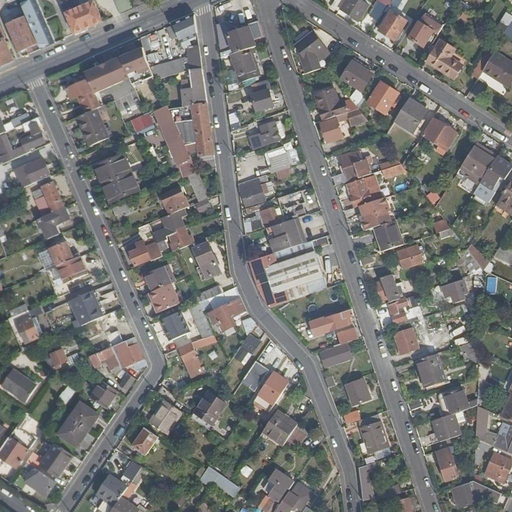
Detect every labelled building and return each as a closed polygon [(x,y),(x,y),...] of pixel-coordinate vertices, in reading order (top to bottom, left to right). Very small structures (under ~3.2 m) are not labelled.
[(28,17),(39,43),(42,49),(56,43),(37,0),(35,0),(23,5),(28,17)] [(134,9),(129,0),(115,0),(122,15),(134,9)] [(338,11),(345,1),(343,0),(337,0),(332,8),(338,11)] [(346,0),(340,10),(359,23),(369,7),(357,0),(346,0)] [(103,23),(94,1),(68,12),(64,4),(61,5),(75,35),(103,23)] [(373,30),(384,13),(377,9),(366,26),(373,30)] [(460,19),(470,26),(471,15),(465,11),(460,19)] [(407,23),(391,12),(379,31),(394,42),(407,23)] [(504,35),(511,21),(511,16),(506,13),(496,30),(504,35)] [(195,16),(167,28),(172,40),(178,37),(181,44),(198,36),(195,16)] [(28,17),(8,26),(19,52),(39,43),(28,17)] [(425,17),(420,24),(434,33),(433,33),(436,35),(442,28),(425,17)] [(225,23),(217,26),(221,59),(230,56),(250,50),(256,48),(249,29),(243,32),(225,23)] [(420,24),(419,23),(409,39),(424,48),(433,33),(434,33),(420,24)] [(0,25),(0,41),(1,44),(0,44),(0,67),(15,61),(0,25)] [(301,60),(306,74),(321,70),(318,62),(328,54),(311,35),(296,47),(305,58),(301,60)] [(152,49),(148,36),(141,40),(144,52),(152,49)] [(141,40),(131,44),(139,71),(144,70),(150,83),(155,81),(149,68),(144,52),(141,40)] [(440,71),(448,59),(444,55),(449,47),(440,40),(426,62),(440,71)] [(191,70),(202,69),(199,46),(187,48),(188,57),(149,68),(155,81),(191,70)] [(250,50),(230,56),(239,82),(259,75),(250,50)] [(484,70),(483,71),(509,87),(511,81),(511,63),(495,53),(484,70)] [(130,79),(121,58),(113,62),(122,82),(130,79)] [(113,62),(85,74),(88,80),(92,91),(94,94),(122,82),(113,62)] [(372,77),(351,64),(342,79),(362,93),(372,77)] [(472,77),(478,80),(483,71),(484,70),(479,66),(472,77)] [(196,106),(207,104),(202,69),(191,70),(193,89),(184,91),(185,98),(195,96),(196,106)] [(88,80),(67,89),(72,100),(80,97),(92,91),(88,80)] [(399,96),(380,84),(368,104),(386,116),(399,96)] [(317,96),(324,121),(336,117),(349,113),(345,102),(339,104),(334,90),(317,96)] [(96,110),(100,108),(94,94),(92,91),(80,97),(87,113),(96,110)] [(239,107),(234,92),(226,95),(232,110),(239,107)] [(257,112),(273,106),(268,92),(252,97),(257,112)] [(126,107),(134,106),(132,96),(124,98),(126,107)] [(428,112),(410,100),(394,124),(413,135),(428,112)] [(197,143),(212,141),(207,104),(196,106),(169,110),(185,145),(197,143)] [(197,172),(185,145),(169,110),(168,108),(157,113),(165,132),(158,136),(164,149),(171,146),(185,178),(188,176),(197,172)] [(87,113),(78,117),(88,140),(106,133),(96,110),(87,113)] [(351,126),(367,120),(359,110),(349,113),(336,117),(337,119),(321,125),(328,144),(343,139),(339,124),(349,121),(351,126)] [(12,122),(15,129),(30,122),(26,115),(12,122)] [(146,133),(139,118),(131,121),(138,136),(146,133)] [(447,152),(458,135),(434,120),(423,138),(441,148),(447,152)] [(258,129),(256,122),(247,126),(247,128),(249,132),(258,129)] [(45,143),(37,123),(29,127),(33,135),(21,141),(25,152),(45,143)] [(264,146),(281,141),(275,123),(260,128),(264,137),(261,139),(264,146)] [(0,156),(12,151),(6,137),(0,139),(0,142),(2,147),(0,148),(0,156)] [(215,166),(212,141),(197,143),(199,158),(203,158),(204,168),(215,166)] [(477,144),(459,172),(479,185),(480,183),(495,160),(485,154),(487,150),(477,144)] [(270,169),(272,174),(290,168),(283,148),(268,153),(273,168),(270,169)] [(447,152),(441,148),(438,152),(444,157),(447,152)] [(495,160),(497,157),(487,150),(485,154),(495,160)] [(353,163),(363,160),(359,151),(340,158),(348,181),(357,178),(353,163)] [(109,204),(140,192),(124,154),(93,168),(109,204)] [(495,160),(480,183),(493,191),(501,178),(504,180),(505,179),(508,181),(511,174),(511,172),(510,171),(511,168),(511,166),(497,157),(495,160)] [(381,164),(385,179),(407,173),(403,158),(381,164)] [(33,185),(51,177),(43,159),(25,167),(33,185)] [(257,178),(271,172),(268,166),(254,172),(257,178)] [(197,172),(188,176),(199,203),(209,199),(197,172)] [(238,185),(239,193),(241,192),(246,206),(265,200),(264,195),(261,186),(265,184),(267,183),(264,176),(238,185)] [(361,207),(373,203),(365,180),(349,185),(353,197),(351,198),(355,209),(361,207)] [(511,181),(496,207),(511,217),(511,181)] [(271,182),(261,186),(264,195),(274,191),(271,182)] [(49,240),(58,236),(54,227),(70,219),(65,208),(54,183),(42,189),(43,191),(34,195),(36,201),(35,201),(43,219),(40,220),(49,240)] [(184,209),(189,207),(181,189),(161,198),(169,216),(184,209)] [(301,190),(277,198),(285,223),(297,219),(309,215),(301,190)] [(436,190),(428,195),(434,204),(442,198),(436,190)] [(0,206),(11,202),(8,195),(0,198),(0,206)] [(373,203),(361,207),(364,216),(361,217),(366,231),(374,229),(392,222),(389,213),(391,212),(387,198),(373,203)] [(130,210),(127,203),(112,209),(115,217),(130,210)] [(186,215),(184,209),(169,216),(161,219),(172,244),(169,246),(172,253),(179,251),(195,244),(191,236),(189,237),(180,217),(186,215)] [(265,228),(278,223),(274,209),(260,214),(265,228)] [(285,223),(273,227),(277,239),(270,241),(274,254),(302,245),(298,232),(301,231),(297,219),(285,223)] [(392,222),(374,229),(381,253),(404,245),(396,221),(392,222)] [(438,234),(439,234),(448,231),(449,226),(444,221),(434,224),(438,234)] [(0,225),(0,240),(1,243),(14,238),(12,233),(12,232),(4,236),(0,225)] [(441,243),(447,241),(448,231),(439,234),(441,243)] [(274,254),(248,262),(255,285),(268,309),(327,289),(324,278),(314,249),(329,245),(326,237),(302,245),(274,254)] [(206,239),(195,244),(196,248),(193,249),(206,281),(222,274),(209,244),(208,245),(206,239)] [(167,240),(157,244),(162,258),(172,253),(169,246),(167,240)] [(136,269),(162,258),(157,244),(156,242),(145,247),(143,241),(127,248),(136,269)] [(58,267),(75,260),(68,243),(50,251),(58,267)] [(423,264),(417,247),(398,253),(404,270),(423,264)] [(467,250),(484,272),(489,264),(470,247),(467,250)] [(511,256),(498,250),(494,257),(511,265),(511,256)] [(371,256),(360,260),(362,267),(373,263),(371,256)] [(60,299),(70,295),(65,284),(88,274),(81,257),(75,260),(58,267),(48,272),(60,299)] [(440,266),(438,260),(425,264),(428,271),(440,266)] [(163,267),(147,275),(150,282),(148,283),(152,293),(149,294),(158,313),(179,304),(170,285),(163,267)] [(327,289),(342,284),(338,273),(324,278),(327,289)] [(489,277),(488,291),(495,292),(496,277),(489,277)] [(401,284),(396,286),(393,279),(376,284),(382,302),(404,294),(401,284)] [(466,293),(463,284),(448,289),(450,296),(453,295),(456,302),(462,299),(461,295),(466,293)] [(235,286),(221,293),(207,299),(213,310),(203,315),(210,328),(219,323),(224,333),(236,327),(231,317),(245,310),(235,286)] [(207,299),(221,293),(218,287),(195,298),(198,304),(207,299)] [(82,326),(104,317),(93,292),(71,301),(82,326)] [(403,309),(408,307),(405,300),(389,306),(395,324),(407,320),(403,309)] [(189,308),(203,339),(213,336),(210,328),(203,315),(198,304),(189,308)] [(467,312),(465,305),(443,312),(445,320),(467,312)] [(181,311),(159,322),(169,343),(191,333),(181,311)] [(347,320),(354,317),(351,311),(325,320),(329,332),(349,326),(347,320)] [(40,338),(29,313),(15,319),(26,344),(40,338)] [(258,329),(254,317),(243,321),(247,333),(258,329)] [(334,348),(359,339),(356,330),(331,338),(334,348)] [(401,355),(419,349),(413,330),(394,336),(401,355)] [(260,343),(249,335),(233,359),(242,365),(249,354),(252,355),(260,343)] [(201,339),(178,349),(192,378),(204,372),(194,349),(217,342),(213,336),(203,339),(201,339)] [(136,371),(148,367),(135,338),(112,348),(115,356),(121,370),(133,365),(136,371)] [(480,359),(480,353),(481,340),(466,345),(471,362),(480,359)] [(320,354),(325,368),(352,359),(347,345),(320,354)] [(466,345),(462,346),(467,363),(471,362),(466,345)] [(115,356),(112,348),(90,357),(95,368),(108,362),(107,360),(115,356)] [(68,362),(63,351),(51,356),(56,367),(68,362)] [(442,381),(435,356),(417,362),(426,389),(437,385),(437,383),(442,381)] [(244,384),(258,392),(271,369),(256,361),(244,384)] [(128,374),(121,370),(120,368),(115,375),(123,381),(128,374)] [(14,371),(3,387),(25,402),(37,386),(14,371)] [(273,373),(259,395),(275,405),(289,384),(273,373)] [(128,392),(136,380),(128,374),(123,381),(120,386),(128,392)] [(352,407),(371,400),(364,380),(346,387),(352,407)] [(480,408),(490,385),(479,380),(478,400),(478,407),(480,408)] [(90,398),(107,410),(119,393),(102,381),(90,398)] [(69,404),(78,389),(69,384),(60,399),(69,404)] [(478,407),(478,400),(468,403),(464,390),(455,393),(454,391),(439,396),(446,417),(454,415),(478,407)] [(191,419),(209,432),(226,407),(208,394),(191,419)] [(502,418),(511,422),(511,396),(511,397),(502,418)] [(168,435),(182,413),(164,401),(150,422),(168,435)] [(408,405),(410,411),(422,407),(420,401),(408,405)] [(81,403),(70,420),(89,433),(100,417),(81,403)] [(480,408),(478,407),(476,439),(490,445),(511,454),(511,426),(505,423),(500,435),(507,438),(504,444),(498,439),(486,434),(488,415),(491,416),(492,414),(480,408)] [(283,447),(288,440),(298,425),(278,411),(263,434),(283,447)] [(358,421),(360,421),(358,412),(344,417),(347,425),(358,421)] [(389,447),(378,415),(360,421),(358,421),(369,454),(389,447)] [(446,417),(433,422),(440,442),(462,435),(454,415),(446,417)] [(89,433),(70,420),(59,436),(78,449),(89,433)] [(298,425),(288,440),(297,446),(308,432),(298,425)] [(17,428),(10,438),(29,451),(36,441),(17,428)] [(158,437),(145,428),(133,446),(146,456),(158,437)] [(226,443),(213,434),(210,439),(222,448),(226,443)] [(10,438),(0,453),(0,457),(17,469),(29,451),(10,438)] [(487,452),(490,445),(476,439),(475,459),(475,464),(478,465),(485,450),(487,452)] [(72,456),(55,444),(43,462),(32,455),(27,463),(34,468),(55,482),(72,456)] [(450,448),(436,452),(446,482),(459,477),(451,453),(450,448)] [(511,465),(511,461),(495,454),(486,475),(504,483),(511,465)] [(375,470),(373,464),(359,468),(363,502),(375,500),(366,472),(375,470)] [(128,488),(115,508),(111,511),(146,511),(147,511),(139,506),(137,508),(127,501),(147,470),(143,467),(128,488)] [(201,479),(207,471),(202,467),(197,476),(201,479)] [(231,482),(209,467),(207,471),(201,479),(200,480),(211,487),(213,484),(225,492),(227,489),(236,495),(237,494),(240,489),(231,482)] [(55,482),(34,468),(25,483),(47,498),(57,483),(55,482)] [(290,491),(295,483),(277,470),(270,481),(277,485),(268,498),(263,495),(255,506),(263,511),(271,511),(265,508),(271,498),(278,503),(288,489),(290,491)] [(115,508),(128,488),(111,475),(98,496),(115,508)] [(474,482),(481,485),(483,480),(474,475),(474,482)] [(498,502),(501,494),(481,485),(474,482),(452,489),(454,497),(452,498),(454,503),(456,502),(458,509),(469,506),(465,494),(477,490),(480,490),(481,495),(498,502)] [(377,500),(389,498),(402,493),(399,485),(387,489),(388,492),(381,493),(381,495),(377,495),(377,500)] [(413,511),(407,492),(402,493),(389,498),(391,504),(397,502),(400,511),(413,511)] [(290,511),(299,499),(290,493),(277,511),(276,511),(275,511),(290,511)]
